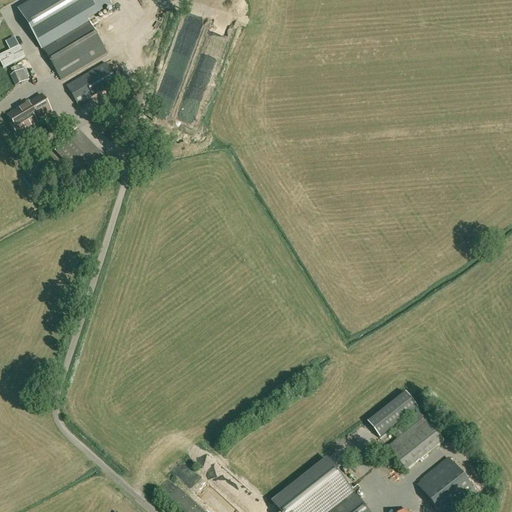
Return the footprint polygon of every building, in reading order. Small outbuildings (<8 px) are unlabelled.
[(60,81),(106,54),(86,19),(63,33),(57,22),(34,35),(60,81)] [(24,58),(19,47),(0,56),(0,62),(3,69),(24,58)] [(106,64),(66,87),(78,106),(117,83),(106,64)] [(10,70),(12,75),(10,76),(15,87),(29,80),(27,75),(27,74),(25,69),(20,71),(18,66),(10,70)] [(51,112),(41,96),(29,103),(28,102),(17,108),(18,110),(8,116),(13,124),(10,125),(18,137),(37,125),(36,124),(40,121),(39,119),(51,112)] [(75,129),(53,151),(82,182),(104,160),(75,129)] [(48,154),(23,171),(34,187),(59,170),(48,154)] [(405,393),(367,423),(379,439),(417,409),(405,393)] [(390,434),(396,441),(387,448),(406,472),(444,442),(419,410),(399,426),(400,427),(390,434)] [(278,511),(367,511),(326,460),(272,503),(278,511)] [(437,511),(452,511),(476,494),(450,462),(418,488),(437,511)]
